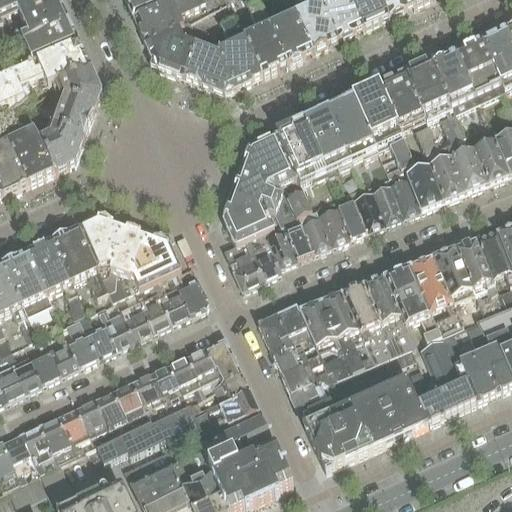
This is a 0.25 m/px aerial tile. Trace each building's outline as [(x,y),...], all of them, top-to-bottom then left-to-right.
[(21,15),(14,0),(0,0),(0,38),(4,37),(0,28),(0,23),(15,18),(21,15)] [(15,48),(19,46),(66,26),(55,0),(21,15),(15,18),(22,34),(11,39),(15,48)] [(14,0),(21,15),(55,0),(54,0),(14,0)] [(126,0),(122,2),(133,27),(194,0),(126,0)] [(194,0),(133,27),(145,53),(179,38),(183,35),(181,31),(187,27),(184,20),(205,11),(200,0),(194,0)] [(358,39),(359,39),(341,0),(340,0),(316,11),(334,50),(354,41),(353,39),(357,37),(358,39)] [(371,0),(341,0),(359,39),(379,29),(378,27),(383,25),(384,28),(384,27),(371,0)] [(371,0),(384,27),(405,18),(404,16),(408,14),(402,0),(371,0)] [(402,0),(408,14),(410,16),(430,6),(431,8),(435,6),(435,4),(432,0),(402,0)] [(257,39),(242,46),(260,85),(278,77),(277,75),(281,73),(282,74),(283,74),(254,7),(245,12),(257,39)] [(310,61),(292,23),(267,34),(255,7),(254,7),(283,74),(304,64),(303,63),(307,61),(308,62),(310,61)] [(316,11),(292,23),(310,61),(329,53),(328,51),(332,50),(332,51),(334,50),(316,11)] [(217,52),(210,50),(233,98),(260,85),(242,46),(232,25),(220,30),(228,48),(217,52)] [(14,67),(18,76),(78,51),(66,26),(19,46),(26,62),(14,67)] [(145,53),(154,75),(195,40),(190,28),(188,29),(187,27),(181,31),(183,35),(179,38),(145,53)] [(511,96),(511,50),(506,38),(497,42),(496,41),(491,43),(491,44),(489,45),(488,45),(483,47),(483,48),(481,49),(503,101),(511,96)] [(155,76),(181,85),(195,45),(196,41),(195,40),(154,75),(155,76)] [(195,45),(181,85),(224,102),(233,98),(210,50),(195,45)] [(503,101),(481,49),(455,61),(478,112),(503,101)] [(89,77),(78,51),(18,76),(18,77),(0,85),(0,116),(23,107),(30,104),(26,93),(41,86),(46,96),(89,77)] [(446,65),(429,72),(430,73),(429,73),(453,124),(478,112),(455,61),(446,65)] [(453,124),(429,73),(421,77),(421,76),(405,83),(405,84),(427,133),(439,127),(451,154),(464,147),(453,124)] [(54,124),(54,126),(69,132),(67,141),(83,148),(100,100),(91,81),(90,79),(55,94),(58,99),(37,111),(42,120),(54,124)] [(427,133),(405,84),(379,96),(397,136),(409,131),(425,165),(439,159),(427,133)] [(415,173),(397,136),(379,96),(370,100),(369,100),(355,106),(355,107),(373,147),(376,155),(388,150),(399,173),(387,179),(390,185),(415,173)] [(373,147),(355,107),(329,119),(352,170),(377,159),(376,155),(373,147)] [(21,114),(25,123),(51,182),(75,170),(48,142),(42,144),(38,135),(42,133),(31,110),(21,114)] [(511,115),(510,111),(499,117),(504,129),(511,125),(511,115)] [(16,143),(7,148),(6,149),(26,193),(51,182),(25,123),(21,114),(7,121),(16,143)] [(352,170),(329,119),(303,132),(322,174),(333,168),(337,177),(352,170)] [(54,126),(48,142),(75,170),(83,148),(67,141),(69,132),(54,126)] [(326,182),(322,174),(303,132),(302,131),(277,142),(277,144),(296,185),(307,180),(311,189),(326,182)] [(0,203),(0,205),(26,193),(6,149),(7,148),(0,133),(0,203)] [(491,136),(495,147),(509,184),(510,185),(511,183),(511,139),(500,144),(496,134),(491,136)] [(472,157),(473,156),(488,192),(509,184),(495,147),(491,136),(468,145),(472,157)] [(240,177),(273,195),(275,192),(278,194),(291,187),(297,202),(292,204),(288,197),(283,200),(289,208),(292,217),(296,228),(299,226),(311,219),(296,185),(277,144),(270,147),(269,146),(256,152),(256,153),(249,156),(249,155),(248,156),(240,177)] [(450,166),(451,165),(465,201),(486,193),(486,192),(488,192),(473,156),(472,157),(461,161),(457,153),(446,158),(450,166)] [(429,174),(444,210),(465,201),(451,165),(450,166),(429,174)] [(444,210),(429,174),(407,183),(407,184),(421,219),(444,210)] [(283,200),(273,195),(240,177),(231,202),(273,218),(280,234),(282,234),(291,230),(296,228),(292,217),(290,223),(284,221),(289,208),(283,200)] [(421,219),(407,184),(389,191),(403,226),(421,219)] [(371,199),(386,233),(403,226),(389,191),(372,198),(371,199)] [(355,208),(368,240),(386,233),(371,199),(372,198),(370,194),(352,201),(355,208)] [(280,234),(273,218),(231,202),(222,227),(234,255),(243,251),(263,242),(271,238),(280,234)] [(368,240),(355,208),(337,215),(350,247),(368,240)] [(318,223),(319,224),(332,255),(350,247),(337,215),(318,223)] [(302,231),(314,262),(332,255),(319,224),(318,223),(316,217),(311,219),(299,226),(301,232),(302,231)] [(108,285),(121,233),(98,224),(79,234),(102,288),(108,285)] [(284,239),(296,269),(314,262),(302,231),(301,232),(293,235),(291,230),(282,234),(284,239)] [(128,287),(146,243),(121,233),(108,285),(102,288),(107,300),(109,306),(121,300),(128,287)] [(75,290),(86,285),(95,306),(107,300),(102,288),(79,234),(53,246),(74,291),(79,302),(80,301),(75,290)] [(511,277),(511,234),(497,241),(511,277)] [(273,243),(271,238),(263,242),(268,253),(279,276),(296,269),(284,239),(273,243)] [(506,283),(511,296),(511,295),(511,277),(497,241),(476,249),(492,286),(494,288),(506,283)] [(117,308),(136,301),(144,298),(149,295),(154,293),(162,288),(167,286),(171,284),(178,281),(181,279),(168,252),(146,243),(128,287),(121,300),(109,306),(111,311),(117,308)] [(53,246),(27,258),(47,304),(74,291),(53,246)] [(499,301),(492,286),(476,249),(454,258),(471,296),(486,291),(488,295),(483,297),(487,306),(499,301)] [(263,290),(249,262),(243,251),(234,255),(224,259),(243,300),(251,296),(263,291),(263,290)] [(279,276),(268,253),(249,262),(263,290),(270,287),(281,281),(279,276)] [(47,304),(27,258),(2,269),(23,314),(27,312),(38,307),(42,318),(51,314),(47,304)] [(480,317),(471,296),(454,258),(431,267),(452,309),(465,303),(472,321),(480,317)] [(452,309),(431,267),(409,276),(429,319),(452,309)] [(2,269),(0,270),(0,324),(13,319),(27,350),(42,344),(27,312),(23,314),(2,269)] [(441,344),(429,319),(409,276),(384,286),(406,334),(407,333),(420,328),(425,340),(422,341),(427,354),(421,357),(437,400),(440,399),(462,390),(441,344)] [(171,284),(191,324),(207,317),(209,311),(197,286),(184,293),(178,281),(171,284)] [(154,293),(159,304),(172,332),(182,327),(183,328),(191,324),(171,284),(167,286),(172,298),(166,301),(162,288),(154,293)] [(384,286),(362,294),(395,364),(412,358),(416,356),(407,333),(406,334),(384,286)] [(136,301),(141,313),(155,340),(172,332),(159,304),(154,293),(149,295),(153,303),(148,306),(144,298),(136,301)] [(362,294),(341,303),(373,370),(374,373),(384,369),(395,364),(362,294)] [(121,320),(122,322),(136,349),(155,340),(141,313),(136,301),(117,308),(122,319),(121,320)] [(341,303),(320,311),(337,347),(353,381),(374,373),(373,370),(341,303)] [(323,378),(325,376),(329,384),(331,389),(353,381),(337,347),(320,311),(299,320),(313,353),(317,360),(323,370),(321,371),(323,378)] [(496,353),(511,387),(511,313),(477,329),(491,355),(496,353)] [(103,331),(118,359),(121,358),(121,356),(136,349),(122,322),(121,320),(110,325),(106,314),(98,318),(103,331)] [(313,353),(299,320),(297,315),(285,320),(285,319),(279,322),(292,350),(296,349),(305,345),(310,354),(313,353)] [(296,349),(292,350),(279,322),(262,329),(263,331),(262,336),(259,337),(273,366),(298,354),(298,353),(295,354),(294,351),(296,349)] [(102,366),(118,359),(103,331),(93,335),(87,323),(79,326),(98,367),(102,365),(102,366)] [(59,336),(61,340),(78,376),(98,367),(79,326),(67,332),(59,336)] [(0,356),(2,361),(5,360),(12,357),(0,329),(0,356)] [(479,360),(501,400),(511,395),(511,387),(496,353),(491,355),(477,329),(467,332),(479,360)] [(441,344),(462,390),(465,388),(477,411),(501,400),(479,360),(460,368),(457,361),(460,360),(457,354),(460,353),(454,339),(441,344)] [(78,376),(61,340),(57,342),(61,350),(47,357),(60,385),(78,376)] [(240,380),(226,349),(221,347),(204,355),(217,385),(214,388),(215,392),(240,380)] [(298,353),(298,354),(273,366),(281,385),(311,371),(313,374),(321,371),(323,370),(317,360),(308,364),(301,351),(298,353)] [(215,392),(214,388),(217,385),(204,355),(198,358),(199,359),(187,365),(200,393),(209,388),(211,394),(215,392)] [(42,393),(30,365),(18,370),(12,357),(5,360),(25,401),(42,393)] [(60,385),(47,357),(30,365),(42,393),(60,385)] [(412,358),(395,364),(384,369),(388,378),(415,367),(412,358)] [(0,394),(7,410),(25,401),(5,360),(2,361),(0,362),(0,394)] [(187,365),(168,373),(182,401),(190,397),(196,409),(206,404),(200,393),(187,365)] [(290,403),(329,384),(325,376),(323,378),(315,381),(313,374),(311,371),(281,385),(290,403)] [(182,401),(168,373),(149,382),(162,411),(164,410),(169,420),(187,412),(185,408),(182,401)] [(410,382),(420,408),(431,404),(421,377),(410,382)] [(219,413),(248,398),(240,380),(215,392),(211,394),(218,408),(206,414),(208,418),(219,413)] [(162,411),(149,382),(137,388),(136,386),(130,390),(144,419),(145,419),(150,428),(150,429),(160,424),(156,413),(162,411)] [(303,420),(328,408),(321,393),(331,389),(329,384),(290,403),(298,422),(303,420)] [(328,408),(303,420),(309,431),(304,433),(326,480),(428,433),(417,410),(407,388),(336,420),(331,407),(328,408)] [(451,423),(477,411),(465,388),(462,390),(440,399),(451,423)] [(144,419),(130,390),(117,396),(118,397),(112,400),(130,437),(137,434),(133,424),(144,419)] [(216,437),(257,418),(248,398),(219,413),(224,424),(213,430),(216,437)] [(420,408),(417,410),(428,433),(451,423),(440,399),(431,404),(420,408)] [(130,437),(112,400),(93,409),(106,437),(119,431),(123,440),(130,437)] [(106,437),(93,409),(74,418),(87,446),(89,446),(93,455),(100,451),(96,442),(106,437)] [(123,440),(101,451),(110,470),(127,462),(129,467),(168,448),(171,455),(202,440),(188,411),(187,412),(169,420),(160,424),(150,429),(150,428),(137,434),(130,437),(123,440)] [(193,421),(202,438),(204,443),(216,437),(213,430),(210,431),(203,416),(193,421)] [(87,446),(74,418),(56,426),(70,455),(75,465),(85,460),(85,459),(81,449),(87,446)] [(199,453),(211,481),(224,511),(255,511),(293,495),(261,423),(242,432),(199,453)] [(70,455),(56,426),(44,432),(43,430),(36,434),(51,463),(50,464),(55,475),(75,465),(70,455)] [(51,463),(36,434),(19,442),(20,443),(19,444),(36,479),(38,478),(40,482),(46,479),(41,468),(50,464),(51,463)] [(36,479),(19,444),(1,452),(20,491),(26,488),(23,481),(31,478),(32,480),(36,479)] [(20,491),(1,452),(0,452),(0,492),(3,499),(20,491)] [(189,511),(181,495),(165,460),(124,480),(140,511),(189,511)] [(72,499),(61,474),(41,483),(52,508),(72,499)] [(224,511),(211,481),(181,495),(189,511),(224,511)] [(118,497),(84,511),(129,511),(123,498),(118,497)]
